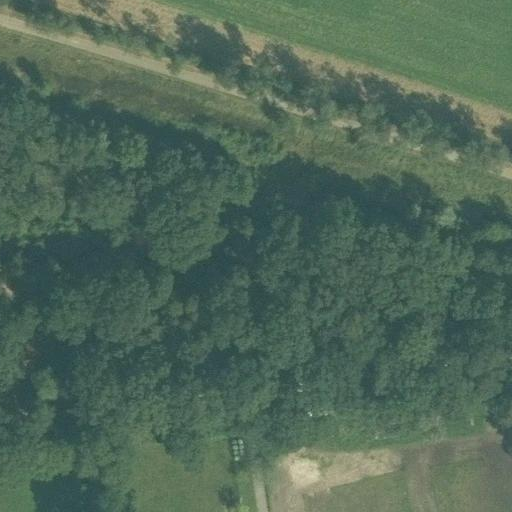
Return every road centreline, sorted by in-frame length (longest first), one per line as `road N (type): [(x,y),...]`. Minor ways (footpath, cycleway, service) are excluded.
road 1 (unclassified): [(0,19),(511,175)]
road 2 (track): [(0,431),(511,364)]
